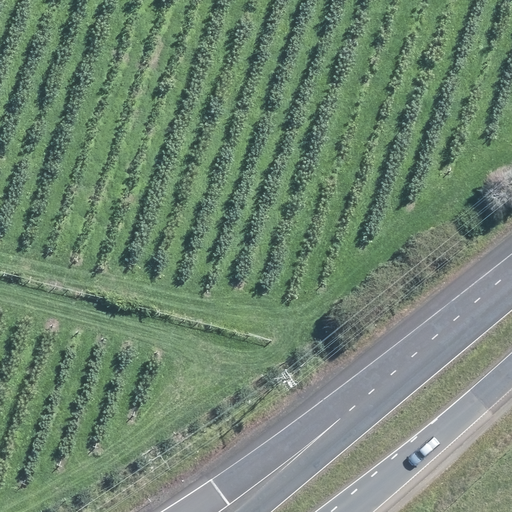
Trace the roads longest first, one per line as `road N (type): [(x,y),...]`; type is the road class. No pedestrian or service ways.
road 1 (secondary): [(511,369),(346,511)]
road 2 (tertiary): [(193,511),(371,398)]
road 3 (secondary): [(371,398),(511,280)]
road 4 (secondary): [(244,511),(371,398)]
